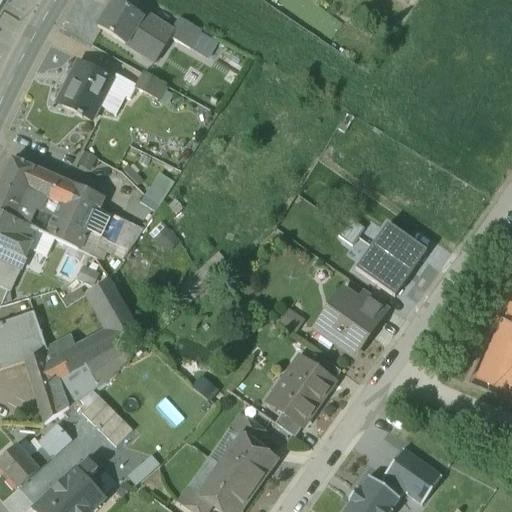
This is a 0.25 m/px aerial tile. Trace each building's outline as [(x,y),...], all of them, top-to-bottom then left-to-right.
[(143,19),(115,0),(97,26),(140,55),(149,41),(161,50),(170,37),(172,33),(145,15),(143,19)] [(199,31),(179,19),(172,33),(170,37),(189,49),(191,47),(199,31)] [(209,36),(199,31),(191,47),(200,52),(209,36)] [(113,81),(78,62),(70,76),(76,80),(62,105),(92,121),(113,81)] [(166,87),(143,75),(135,88),(158,100),(166,87)] [(100,199),(12,159),(0,185),(0,215),(26,227),(48,238),(58,218),(86,231),(95,210),(100,199)] [(161,203),(170,181),(156,174),(146,196),(161,203)] [(118,220),(95,210),(86,231),(77,251),(100,262),(106,249),(118,220)] [(26,227),(0,215),(0,259),(21,270),(32,245),(20,239),(26,227)] [(86,231),(58,218),(48,238),(77,251),(86,231)] [(142,232),(118,220),(106,249),(122,261),(142,232)] [(411,275),(426,252),(385,225),(369,248),(411,275)] [(178,242),(165,228),(155,240),(168,254),(178,242)] [(395,299),(411,275),(369,248),(354,272),(395,299)] [(229,268),(218,254),(199,273),(210,285),(229,268)] [(21,270),(0,259),(0,287),(10,292),(21,270)] [(210,285),(199,273),(171,296),(183,309),(210,285)] [(109,281),(86,295),(101,321),(124,307),(117,295),(109,281)] [(359,304),(343,292),(329,312),(334,315),(324,329),(338,339),(334,344),(353,358),(376,326),(359,314),(364,308),(359,304)] [(388,309),(366,294),(359,304),(364,308),(359,314),(376,326),(388,309)] [(56,399),(39,408),(45,426),(61,415),(114,376),(132,359),(124,350),(120,353),(114,344),(137,329),(124,307),(101,321),(106,332),(71,352),(60,358),(68,374),(84,366),(89,374),(56,399)] [(0,324),(0,372),(26,364),(25,361),(45,350),(32,313),(0,324)] [(45,350),(25,361),(26,364),(36,394),(39,408),(56,399),(51,387),(56,384),(54,381),(68,374),(60,358),(71,352),(64,340),(45,350)] [(340,373),(321,360),(314,369),(333,383),(340,373)] [(314,369),(307,364),(299,375),(292,370),(283,382),(318,407),(334,383),(333,383),(314,369)] [(318,407),(283,382),(275,394),(282,399),(275,410),(282,415),(302,429),(318,407)] [(99,399),(82,416),(90,424),(108,407),(99,399)] [(108,407),(90,424),(99,433),(116,416),(108,407)] [(302,429),(282,415),(275,425),(294,439),(302,429)] [(116,416),(99,433),(107,442),(125,424),(116,416)] [(264,433),(241,416),(230,432),(241,440),(243,438),(255,446),(264,433)] [(125,424),(107,442),(116,450),(133,433),(125,424)] [(71,442),(57,425),(50,431),(58,440),(54,444),(61,451),(71,442)] [(16,447),(0,462),(0,467),(18,488),(52,458),(61,451),(54,444),(58,440),(50,431),(32,448),(36,453),(28,460),(16,447)] [(255,446),(243,438),(241,440),(222,469),(255,492),(274,465),(264,459),(267,455),(255,446)] [(384,481),(380,487),(400,501),(404,495),(421,507),(441,480),(402,452),(382,480),(384,481)] [(138,482),(161,463),(153,453),(130,472),(138,482)] [(255,492),(222,469),(201,498),(200,499),(211,507),(218,511),(234,511),(237,508),(242,511),(255,492)] [(77,473),(35,511),(91,511),(103,501),(77,473)] [(344,511),(391,511),(400,501),(380,487),(368,479),(358,493),(356,491),(348,502),(351,504),(344,511)] [(201,498),(190,490),(179,504),(190,511),(207,511),(211,507),(200,499),(201,498)]
